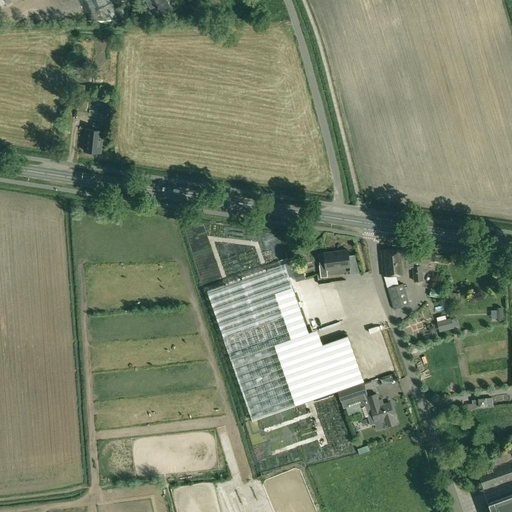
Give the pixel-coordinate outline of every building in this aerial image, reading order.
[(153,15),(154,17),(170,9),(165,0),(145,0),(147,4),(153,15)] [(88,73),(89,61),(72,59),(71,71),(88,73)] [(87,129),(85,151),(100,153),(103,131),(87,129)] [(405,248),(381,251),(383,277),(408,274),(407,269),(406,260),(405,248)] [(326,264),(320,265),(321,277),(328,276),(328,269),(350,266),(349,250),(339,251),(325,253),(326,264)] [(407,259),(406,260),(407,269),(413,268),(414,281),(424,280),(423,272),(428,272),(430,260),(431,254),(431,253),(409,250),(407,259)] [(301,271),(293,274),(295,282),(303,279),(301,271)] [(404,283),(387,288),(394,309),(410,304),(409,301),(412,300),(408,286),(405,287),(404,283)] [(278,288),(216,310),(233,359),(231,359),(253,420),(364,381),(348,335),(305,350),(300,335),(295,337),(278,288)] [(363,383),(338,391),(344,408),(350,406),(359,403),(362,411),(364,416),(367,415),(370,425),(371,425),(376,423),(378,429),(386,426),(397,423),(390,402),(384,404),(382,399),(379,400),(377,393),(368,396),(363,383)] [(490,397),(473,400),(474,409),(491,406),(490,397)] [(494,466),(479,472),(485,488),(511,478),(511,448),(491,455),(494,466)] [(511,511),(511,493),(488,502),(491,511),(511,511)]
